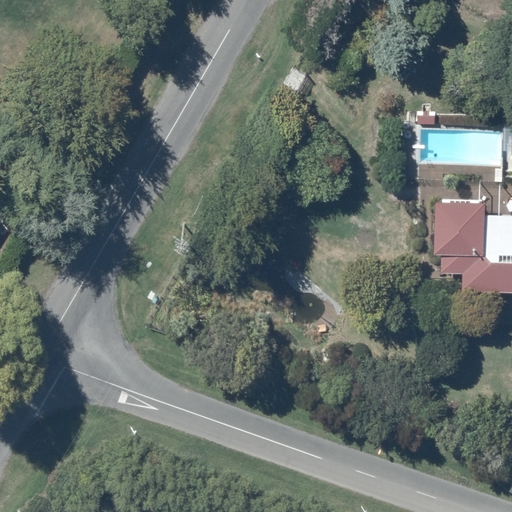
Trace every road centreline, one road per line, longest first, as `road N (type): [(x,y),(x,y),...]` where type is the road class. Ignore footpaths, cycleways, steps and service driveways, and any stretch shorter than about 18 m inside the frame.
road 1 (unclassified): [(41,360),(494,511)]
road 2 (tertiary): [(248,0),(41,360)]
